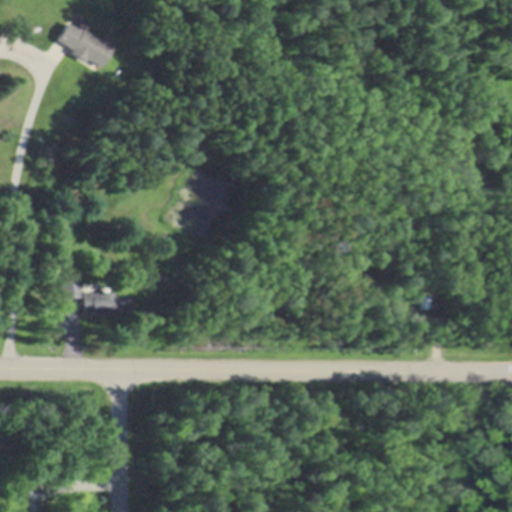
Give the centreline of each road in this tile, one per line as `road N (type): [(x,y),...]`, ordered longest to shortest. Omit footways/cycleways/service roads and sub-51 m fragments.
road 1 (residential): [(0,366),(511,371)]
road 2 (residential): [(122,369),(124,511)]
